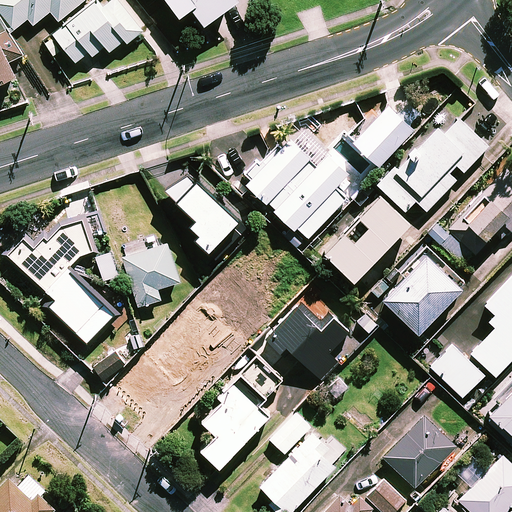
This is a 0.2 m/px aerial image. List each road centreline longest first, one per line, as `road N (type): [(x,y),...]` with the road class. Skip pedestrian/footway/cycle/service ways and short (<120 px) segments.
road 1 (residential): [(0,167),(377,43),(444,0)]
road 2 (residential): [(0,352),(166,511)]
